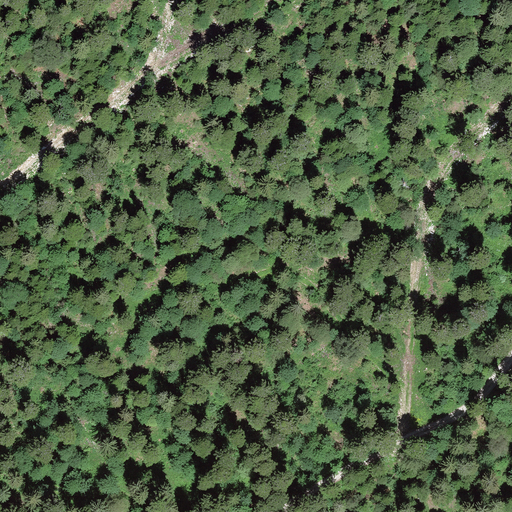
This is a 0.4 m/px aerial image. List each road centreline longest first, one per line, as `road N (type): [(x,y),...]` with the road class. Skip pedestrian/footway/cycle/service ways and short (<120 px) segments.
road 1 (track): [(0,181),(149,73),(296,0)]
road 2 (track): [(280,511),(464,412),(511,361)]
